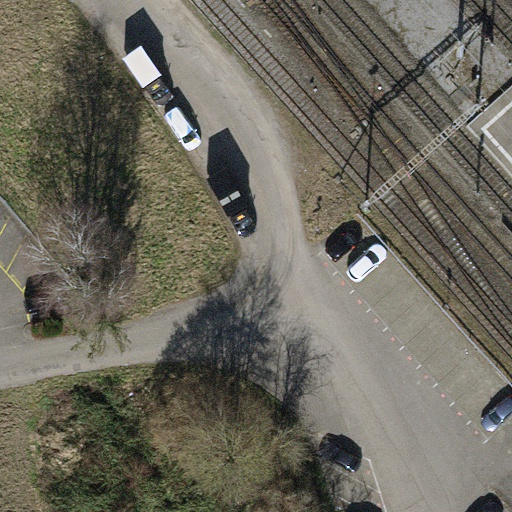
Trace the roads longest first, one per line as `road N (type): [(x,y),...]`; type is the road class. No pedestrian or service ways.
road 1 (unclassified): [(115,0),(212,132),(268,231),(298,334)]
road 2 (residential): [(0,377),(148,345),(298,334)]
